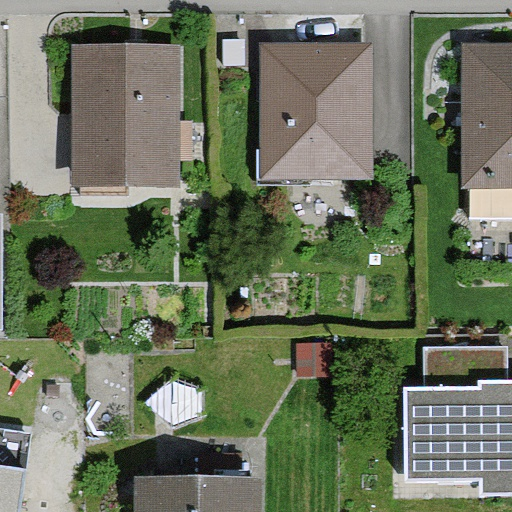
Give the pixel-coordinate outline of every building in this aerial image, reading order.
[(72,196),(177,195),(175,53),(71,54),(72,196)] [(257,191),(371,192),(372,53),(258,53),(257,191)] [(511,55),(462,55),(461,201),(511,200),(511,55)] [(477,510),(511,509),(511,392),(477,393),(477,510)] [(0,511),(31,511),(32,507),(54,510),(63,443),(3,434),(0,455),(0,511)] [(134,511),(262,511),(262,494),(134,496),(134,511)]
